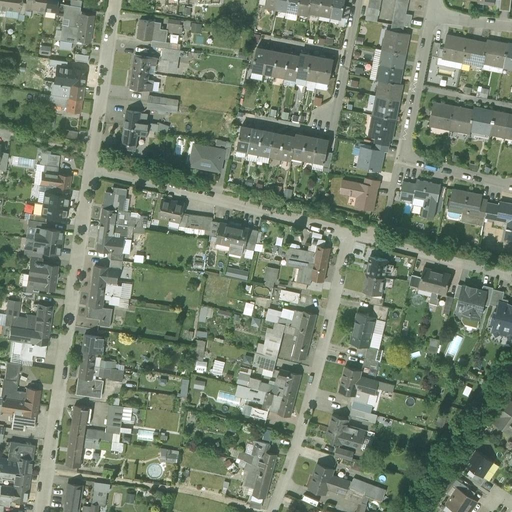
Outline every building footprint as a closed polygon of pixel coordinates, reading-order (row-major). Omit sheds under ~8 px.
[(20,0),(6,0),(6,9),(19,10),(20,2),(20,0)] [(32,0),(31,8),(44,10),(45,0),(32,0)] [(58,0),(45,0),(44,10),(57,12),(58,3),(58,0)] [(277,0),(276,8),(287,10),(289,0),(277,0)] [(289,0),(287,10),(298,12),(300,0),(289,0)] [(309,14),(309,11),(311,0),(300,0),(298,12),(309,14)] [(311,0),(309,11),(320,13),(322,0),(311,0)] [(322,0),(320,13),(331,15),(333,0),(322,0)] [(345,0),(333,0),(331,15),(342,17),(344,5),(345,0)] [(369,0),(366,19),(377,22),(381,0),(369,0)] [(396,0),(392,25),(404,27),(404,26),(406,14),(409,0),(396,0)] [(507,0),(500,0),(499,10),(509,11),(510,0),(507,0)] [(62,18),(68,19),(71,5),(64,4),(62,16),(62,18)] [(68,19),(67,25),(78,27),(92,29),(94,15),(80,13),(81,7),(71,5),(68,19)] [(342,17),(348,18),(350,6),(344,5),(342,17)] [(6,9),(5,17),(17,19),(18,14),(19,10),(6,9)] [(412,15),(406,14),(404,26),(410,27),(412,15)] [(168,26),(180,27),(181,21),(169,19),(168,26)] [(138,37),(153,40),(155,22),(140,20),(138,37)] [(181,21),(180,27),(182,28),(189,29),(190,22),(181,21)] [(155,22),(153,40),(166,42),(168,31),(168,30),(161,29),(161,22),(155,22)] [(201,33),(202,23),(192,22),(191,32),(201,33)] [(76,43),(77,40),(76,40),(78,27),(67,25),(62,24),(61,30),(60,40),(71,42),(76,43)] [(403,33),(404,27),(392,25),(391,30),(403,33)] [(92,29),(78,27),(76,40),(77,40),(90,42),(92,29)] [(386,29),(382,50),(405,54),(409,34),(403,33),(391,30),(386,29)] [(443,58),(463,62),(467,39),(447,35),(444,49),(443,58)] [(483,66),(483,63),(487,43),(467,39),(463,62),(470,63),(483,66)] [(71,42),(60,40),(58,48),(70,50),(71,42)] [(152,46),(163,48),(165,48),(166,42),(153,40),(152,46)] [(483,63),(503,67),(508,44),(488,40),(487,43),(483,63)] [(432,56),(438,57),(440,48),(441,43),(434,42),(432,56)] [(503,67),(511,68),(511,44),(508,44),(503,67)] [(51,46),(41,45),(40,54),(50,56),(51,46)] [(179,50),(165,48),(163,48),(162,58),(169,59),(169,61),(178,62),(179,50)] [(253,70),(264,72),(268,50),(257,48),(253,70)] [(264,72),(274,75),(279,52),(268,50),(264,72)] [(382,50),(379,65),(402,69),(405,54),(382,50)] [(274,75),(285,77),(290,54),(279,52),(274,75)] [(74,60),(87,62),(88,55),(87,55),(81,54),(75,53),(74,60)] [(135,54),(132,72),(149,74),(150,64),(156,65),(157,58),(135,54)] [(296,79),(297,76),(300,56),(290,54),(285,77),(296,79)] [(297,76),(307,78),(312,56),(301,54),(300,56),(297,76)] [(333,60),(312,56),(307,78),(329,82),(333,60)] [(461,69),(463,62),(443,58),(439,57),(437,64),(461,69)] [(160,68),(168,69),(169,61),(169,59),(162,58),(160,68)] [(48,65),(56,66),(66,67),(67,61),(49,59),(48,65)] [(463,62),(461,69),(469,71),(470,63),(463,62)] [(483,63),(483,66),(482,68),(502,73),(503,67),(483,63)] [(376,80),(380,81),(399,84),(402,69),(379,65),(376,80)] [(56,66),(54,82),(70,84),(84,86),(87,70),(66,67),(56,66)] [(148,82),(149,74),(132,72),(130,87),(152,90),(153,83),(148,82)] [(68,97),(70,84),(54,82),(52,81),(50,95),(68,97)] [(380,81),(377,96),(400,100),(403,85),(399,84),(380,81)] [(84,86),(70,84),(68,97),(68,98),(82,100),(84,86)] [(48,109),(49,104),(50,95),(47,95),(41,94),(39,107),(48,109)] [(68,98),(68,97),(50,95),(49,104),(62,106),(63,104),(67,105),(68,98)] [(148,96),(147,102),(162,104),(163,98),(148,96)] [(377,96),(373,116),(396,120),(400,100),(377,96)] [(80,113),(82,100),(68,98),(67,105),(66,107),(66,111),(80,113)] [(162,110),(162,104),(147,102),(146,108),(162,110)] [(429,125),(450,129),(454,106),(434,102),(429,125)] [(470,133),(470,131),(474,110),(454,106),(450,129),(470,133)] [(470,131),(490,135),(495,111),(475,107),(474,110),(470,131)] [(126,111),(124,127),(148,130),(149,123),(139,122),(140,113),(126,111)] [(490,135),(505,138),(510,114),(495,111),(490,135)] [(45,116),(43,124),(45,125),(53,127),(55,118),(45,116)] [(392,140),(396,120),(373,116),(369,136),(376,137),(390,140),(392,140)] [(124,127),(122,143),(136,145),(138,134),(147,135),(148,130),(124,127)] [(237,150),(248,152),(253,129),(242,127),(237,150)] [(248,152),(259,154),(263,131),(253,129),(248,152)] [(63,137),(76,139),(78,132),(64,130),(63,137)] [(259,154),(270,156),(274,133),(263,131),(259,154)] [(270,156),(280,158),(285,135),(274,133),(270,156)] [(292,156),(303,158),(307,136),(296,134),(296,137),(292,156)] [(291,160),(292,156),(296,137),(285,135),(280,158),(291,160)] [(303,158),(314,160),(318,138),(307,136),(303,158)] [(375,143),(377,144),(388,146),(390,140),(376,137),(375,143)] [(329,140),(318,138),(314,160),(325,163),(327,151),(329,140)] [(225,150),(223,159),(229,160),(232,142),(226,141),(225,150)] [(136,151),(136,145),(122,143),(121,149),(136,151)] [(194,144),(192,156),(195,157),(193,166),(220,172),(223,159),(225,150),(194,144)] [(387,153),(388,146),(377,144),(376,150),(385,152),(385,153),(387,153)] [(358,168),(381,172),(385,153),(385,152),(376,150),(366,148),(364,155),(361,154),(358,168)] [(0,163),(7,164),(8,153),(0,151),(0,163)] [(325,163),(331,164),(333,152),(327,151),(325,163)] [(43,165),(46,165),(48,154),(41,153),(39,164),(43,165)] [(46,165),(58,167),(59,155),(50,154),(48,154),(46,165)] [(40,185),(42,171),(43,165),(39,164),(37,164),(34,184),(39,185),(40,185)] [(42,171),(57,174),(58,167),(46,165),(43,165),(42,171)] [(51,187),(55,187),(57,174),(42,171),(40,185),(51,187)] [(71,176),(57,174),(55,187),(69,189),(71,176)] [(364,185),(378,187),(379,181),(366,178),(364,185)] [(422,217),(435,219),(442,184),(417,179),(416,184),(414,193),(408,192),(406,200),(414,202),(415,198),(425,200),(422,217)] [(357,208),(373,211),(378,187),(364,185),(343,180),(341,193),(359,197),(357,208)] [(400,199),(406,200),(408,192),(414,193),(416,184),(404,182),(400,199)] [(51,192),(68,195),(69,189),(55,187),(51,187),(51,192)] [(466,218),(474,219),(474,218),(478,219),(479,216),(482,199),(482,197),(471,195),(471,193),(452,190),(448,208),(467,211),(466,218)] [(51,192),(45,191),(43,203),(67,207),(68,195),(51,192)] [(106,192),(104,208),(117,210),(117,211),(124,212),(124,211),(126,195),(112,193),(106,192)] [(479,216),(484,217),(487,203),(487,201),(482,199),(479,216)] [(180,221),(181,221),(182,213),(184,205),(162,200),(159,216),(180,221)] [(43,203),(37,203),(35,202),(33,214),(41,215),(43,203)] [(505,239),(511,240),(511,204),(500,202),(499,205),(496,219),(509,222),(505,239)] [(67,207),(43,203),(41,215),(47,216),(65,219),(67,207)] [(499,205),(487,203),(484,217),(496,219),(499,205)] [(101,222),(115,224),(117,211),(117,210),(104,208),(103,208),(101,222)] [(124,212),(117,211),(115,224),(146,228),(148,217),(141,216),(141,219),(130,217),(131,212),(124,211),(124,212)] [(179,226),(186,227),(188,214),(182,213),(181,221),(180,221),(179,226)] [(41,215),(33,214),(29,214),(28,219),(46,222),(47,216),(41,215)] [(186,227),(211,231),(212,221),(213,218),(188,214),(186,227)] [(35,227),(46,228),(47,222),(46,222),(28,219),(27,226),(35,227)] [(220,223),(212,221),(211,231),(210,235),(217,236),(220,223)] [(101,222),(99,235),(113,237),(113,236),(115,224),(101,222)] [(215,242),(231,245),(235,226),(220,223),(217,236),(215,242)] [(27,226),(26,237),(34,238),(35,227),(27,226)] [(235,226),(231,245),(243,248),(244,248),(246,242),(249,229),(235,226)] [(35,227),(34,238),(61,243),(63,231),(46,228),(35,227)] [(246,242),(256,244),(258,231),(249,229),(246,242)] [(116,237),(113,236),(113,237),(99,235),(96,250),(112,252),(122,254),(122,253),(124,239),(116,238),(116,237)] [(32,250),(34,238),(26,237),(24,249),(32,250)] [(316,245),(323,247),(324,240),(312,237),(310,245),(316,246),(316,245)] [(60,254),(61,243),(34,238),(32,250),(42,252),(60,254)] [(241,255),(243,248),(231,245),(230,252),(241,255)] [(316,246),(315,254),(313,262),(326,264),(329,248),(323,247),(316,245),(316,246)] [(310,261),(313,262),(315,254),(287,248),(286,257),(289,258),(289,257),(310,261)] [(23,255),(31,256),(42,258),(42,252),(32,250),(24,249),(23,255)] [(111,259),(123,261),(124,253),(122,253),(122,254),(112,252),(111,259)] [(364,291),(382,295),(385,278),(389,259),(370,256),(367,274),(364,291)] [(300,267),(309,269),(310,261),(289,257),(289,258),(288,265),(300,267)] [(119,270),(121,270),(123,261),(111,259),(109,268),(119,270)] [(30,262),(29,274),(56,278),(58,266),(42,264),(30,262)] [(326,264),(313,262),(312,269),(310,278),(311,278),(323,281),(326,264)] [(95,266),(93,280),(107,282),(107,279),(118,281),(119,270),(109,268),(95,266)] [(227,266),(226,274),(247,279),(249,271),(227,266)] [(263,284),(275,287),(279,268),(267,266),(263,284)] [(310,284),(311,278),(310,278),(312,269),(309,269),(300,267),(297,281),(307,283),(310,284)] [(419,288),(432,291),(437,271),(424,268),(421,277),(419,288)] [(451,275),(437,271),(432,291),(439,293),(446,295),(451,275)] [(27,286),(29,274),(20,273),(19,285),(23,285),(22,291),(26,292),(27,286)] [(55,290),(56,278),(29,274),(27,286),(39,288),(55,290)] [(412,275),(410,285),(419,288),(421,277),(412,275)] [(90,293),(105,295),(105,291),(107,282),(93,280),(92,280),(90,293)] [(291,286),(306,289),(307,283),(297,281),(296,281),(292,281),(291,286)] [(455,296),(460,298),(464,285),(458,284),(455,296)] [(476,290),(476,289),(467,286),(464,285),(460,298),(460,301),(459,300),(457,308),(466,310),(465,315),(464,319),(465,323),(478,326),(480,319),(483,305),(486,292),(482,291),(476,290)] [(489,306),(490,304),(494,289),(483,286),(482,291),(486,292),(483,305),(489,306)] [(111,292),(105,291),(105,295),(121,297),(122,289),(111,288),(111,292)] [(505,292),(494,289),(490,304),(498,307),(500,302),(508,304),(508,300),(503,299),(505,292)] [(437,298),(439,293),(432,291),(429,303),(437,305),(439,298),(437,298)] [(88,307),(89,308),(103,310),(103,309),(104,300),(105,295),(90,293),(88,307)] [(109,305),(119,306),(121,297),(105,295),(104,300),(110,301),(109,305)] [(370,302),(375,304),(383,306),(384,298),(372,295),(370,302)] [(443,313),(449,314),(454,297),(447,296),(443,313)] [(11,326),(25,328),(26,318),(15,316),(16,313),(18,313),(20,302),(8,300),(6,314),(5,325),(11,326)] [(246,302),(243,313),(251,315),(254,304),(246,302)] [(511,306),(510,306),(509,304),(508,304),(500,302),(498,307),(497,313),(494,312),(493,314),(490,317),(492,321),(491,322),(494,323),(492,331),(496,337),(502,333),(506,334),(507,331),(511,332),(511,306)] [(38,304),(37,316),(51,318),(52,306),(38,304)] [(390,307),(383,306),(375,304),(372,315),(377,316),(376,319),(386,322),(390,307)] [(214,316),(215,307),(200,305),(199,321),(205,321),(206,316),(214,316)] [(280,317),(289,319),(292,320),(295,310),(282,307),(281,313),(280,317)] [(112,310),(103,309),(103,310),(89,308),(88,319),(100,321),(110,322),(112,310)] [(276,323),(278,323),(280,317),(281,313),(268,310),(266,320),(276,323)] [(291,327),(299,329),(303,312),(295,310),(292,320),(292,322),(291,327)] [(316,315),(303,312),(299,329),(312,332),(316,315)] [(356,325),(355,328),(373,332),(376,319),(377,316),(372,315),(359,312),(357,318),(356,319),(355,325),(356,325)] [(27,315),(26,318),(25,328),(35,330),(37,316),(27,315)] [(37,316),(35,330),(49,332),(51,318),(37,316)] [(291,327),(292,322),(288,321),(289,319),(280,317),(278,323),(285,325),(291,327)] [(386,322),(376,319),(373,332),(383,334),(386,322)] [(281,341),(283,331),(285,325),(278,323),(276,323),(274,328),(269,327),(266,337),(281,341)] [(291,327),(285,325),(283,331),(294,334),(294,335),(297,336),(292,356),(305,359),(312,332),(299,329),(291,327)] [(22,341),(33,342),(35,330),(25,328),(11,326),(9,339),(13,339),(22,341)] [(369,347),(373,332),(355,328),(351,342),(369,347)] [(49,332),(35,330),(33,342),(33,343),(46,345),(47,345),(49,332)] [(85,335),(82,351),(96,353),(102,354),(104,338),(85,335)] [(456,353),(462,337),(455,335),(450,351),(456,353)] [(266,337),(262,355),(276,358),(281,341),(266,337)] [(19,359),(20,353),(22,341),(13,339),(11,357),(19,359)] [(203,360),(206,341),(196,339),(194,359),(197,359),(195,369),(206,371),(207,361),(203,360)] [(33,342),(22,341),(20,353),(32,355),(45,357),(46,355),(45,355),(46,345),(33,343),(33,342)] [(367,347),(365,358),(376,361),(378,350),(367,347)] [(96,357),(96,353),(82,351),(80,364),(95,366),(96,360),(98,360),(98,358),(96,357)] [(273,371),(276,358),(262,355),(258,367),(273,371)] [(379,361),(376,361),(365,358),(363,366),(377,369),(379,361)] [(109,368),(116,369),(117,362),(115,362),(115,360),(109,359),(109,361),(101,360),(100,367),(109,368)] [(6,368),(19,370),(20,364),(7,362),(6,368)] [(79,378),(93,380),(93,379),(93,376),(95,366),(80,364),(79,378)] [(100,367),(95,366),(93,376),(99,376),(108,378),(109,368),(100,367)] [(346,366),(342,379),(358,383),(361,375),(362,370),(346,366)] [(5,378),(18,380),(19,370),(6,368),(5,378)] [(108,379),(122,381),(124,370),(116,369),(109,368),(108,378),(108,379)] [(280,368),(278,378),(279,378),(279,380),(282,381),(281,385),(284,385),(285,380),(299,383),(301,374),(280,368)] [(361,375),(358,383),(377,388),(379,380),(361,375)] [(2,386),(16,388),(18,380),(5,378),(3,378),(2,386)] [(103,380),(93,379),(93,380),(79,378),(77,394),(101,397),(103,380)] [(204,389),(205,380),(195,379),(194,388),(204,389)] [(357,390),(358,383),(342,379),(339,391),(355,396),(357,390)] [(295,399),(299,383),(285,380),(284,385),(283,389),(281,396),(295,399)] [(281,396),(283,389),(277,387),(277,385),(276,385),(274,384),(274,387),(260,383),(259,383),(258,390),(263,391),(267,392),(274,394),(281,396)] [(358,383),(357,390),(368,393),(375,395),(377,388),(358,383)] [(2,397),(25,400),(26,392),(16,390),(16,388),(2,386),(0,397),(2,397)] [(26,387),(26,392),(25,400),(25,401),(39,403),(41,389),(26,387)] [(249,394),(261,397),(263,391),(258,390),(253,388),(251,388),(249,394)] [(366,398),(368,393),(357,390),(355,396),(366,398)] [(446,398),(454,400),(456,392),(449,390),(446,398)] [(264,403),(271,404),(274,394),(267,392),(266,398),(264,403)] [(270,409),(277,411),(281,396),(274,394),(271,404),(270,409)] [(295,399),(281,396),(277,411),(277,412),(290,415),(295,399)] [(353,403),(364,406),(366,398),(355,396),(353,403)] [(25,400),(2,397),(1,405),(0,411),(13,413),(13,412),(23,414),(25,401),(25,400)] [(511,433),(511,430),(511,432),(496,422),(509,402),(511,403),(511,401),(509,399),(493,422),(511,435),(511,433)] [(39,403),(25,401),(23,414),(36,416),(37,416),(39,403)] [(511,403),(509,402),(496,422),(511,432),(511,430),(511,403)] [(353,403),(352,408),(365,412),(367,406),(364,406),(353,403)] [(109,404),(106,425),(121,427),(123,407),(109,404)] [(74,406),(72,422),(87,424),(90,424),(92,408),(74,406)] [(250,415),(266,419),(268,411),(252,407),(250,415)] [(364,418),(365,412),(352,408),(350,414),(364,418)] [(34,426),(36,416),(23,414),(13,412),(13,413),(11,428),(25,430),(25,424),(34,426)] [(332,415),(329,427),(364,438),(366,431),(347,426),(349,420),(332,415)] [(70,435),(85,437),(86,429),(87,424),(72,422),(70,435)] [(120,434),(121,427),(106,425),(105,432),(120,434)] [(361,447),(364,438),(329,427),(325,440),(342,445),(343,442),(361,447)] [(105,432),(86,429),(85,437),(94,439),(113,442),(119,442),(120,434),(105,432)] [(264,438),(270,440),(273,432),(266,430),(264,438)] [(153,439),(153,431),(138,431),(138,439),(153,439)] [(80,467),(83,447),(85,437),(70,435),(66,465),(80,467)] [(94,439),(85,437),(83,447),(93,448),(94,439)] [(113,442),(94,439),(93,448),(107,450),(107,449),(111,450),(113,442)] [(7,459),(17,460),(18,457),(33,459),(35,444),(10,440),(7,459)] [(254,458),(259,460),(262,461),(264,451),(267,452),(268,448),(269,448),(270,445),(255,440),(251,455),(255,456),(254,458)] [(176,462),(178,450),(161,447),(159,459),(176,462)] [(334,456),(352,461),(354,453),(336,448),(334,456)] [(106,457),(118,458),(119,451),(111,450),(107,449),(107,450),(106,457)] [(247,462),(252,464),(254,458),(255,456),(251,455),(240,451),(237,458),(241,459),(239,465),(245,467),(247,462)] [(259,460),(257,467),(273,471),(277,455),(268,452),(267,452),(264,451),(262,461),(259,460)] [(470,467),(483,476),(492,461),(476,451),(467,465),(470,467)] [(31,474),(33,459),(18,457),(17,460),(16,467),(16,472),(31,474)] [(352,469),(361,471),(363,464),(354,461),(352,469)] [(486,478),(489,480),(499,466),(492,461),(483,476),(486,478)] [(244,470),(249,472),(255,474),(257,467),(252,464),(247,462),(245,467),(244,470)] [(317,464),(313,477),(328,482),(331,474),(333,470),(317,464)] [(258,475),(256,484),(268,487),(273,471),(257,467),(255,474),(258,475)] [(465,473),(482,484),(486,478),(483,476),(470,467),(465,473)] [(103,475),(114,477),(116,470),(104,468),(103,475)] [(0,482),(2,482),(3,479),(14,480),(15,472),(4,470),(0,469),(0,482)] [(31,474),(16,472),(15,472),(14,480),(13,486),(13,487),(28,489),(31,474)] [(245,486),(246,486),(254,489),(256,484),(258,475),(255,474),(249,472),(245,486)] [(328,482),(347,488),(350,481),(331,474),(328,482)] [(326,489),(328,482),(313,477),(308,489),(324,495),(326,489)] [(458,488),(465,493),(469,488),(456,479),(453,485),(458,488)] [(349,489),(355,491),(358,482),(353,480),(352,482),(349,489)] [(345,495),(347,488),(328,482),(326,489),(344,495),(345,495)] [(384,492),(358,482),(355,491),(381,501),(384,492)] [(67,484),(65,497),(81,499),(83,486),(67,484)] [(266,499),(268,487),(256,484),(254,489),(253,495),(264,498),(266,499)] [(26,503),(28,489),(13,487),(13,486),(1,485),(0,489),(0,499),(10,501),(26,503)] [(253,495),(254,489),(246,486),(244,493),(253,495)] [(352,501),(355,491),(349,489),(347,488),(345,495),(344,495),(343,497),(352,501)] [(446,505),(457,511),(469,511),(477,501),(465,493),(458,488),(446,505)] [(99,505),(105,506),(107,492),(94,490),(92,504),(99,505)] [(253,495),(251,501),(262,504),(264,498),(253,495)] [(63,511),(79,511),(81,499),(65,497),(63,511)] [(261,510),(262,504),(251,501),(250,507),(261,510)]
